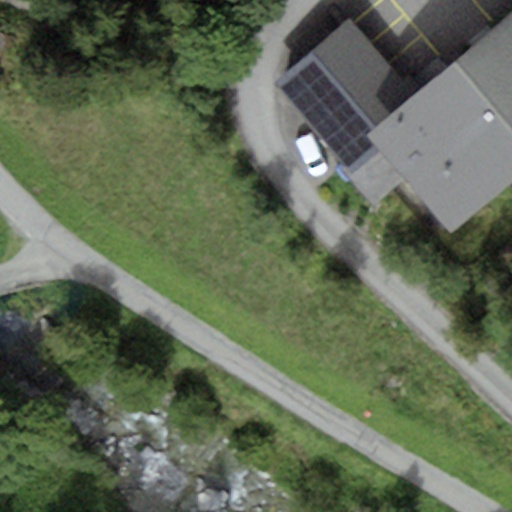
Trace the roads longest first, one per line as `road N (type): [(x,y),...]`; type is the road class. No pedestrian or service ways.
road 1 (residential): [(511,395),(332,227),(269,139),(254,87),(259,66),(312,0)]
road 2 (track): [(479,511),(155,310),(67,245)]
